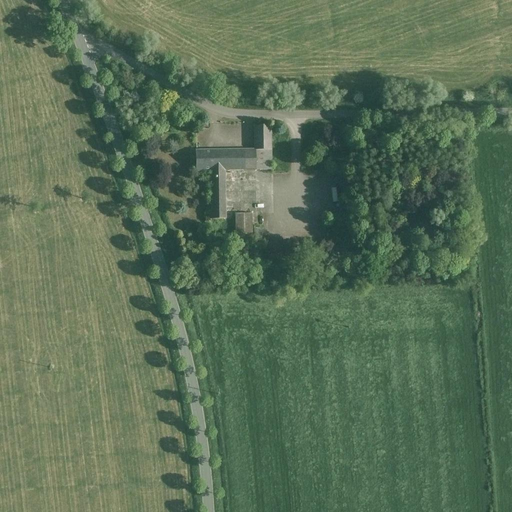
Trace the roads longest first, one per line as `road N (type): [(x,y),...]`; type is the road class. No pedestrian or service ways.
road 1 (tertiary): [(81,44),(180,325),(211,511)]
road 2 (unclassified): [(81,44),(107,47),(231,113),(511,112)]
